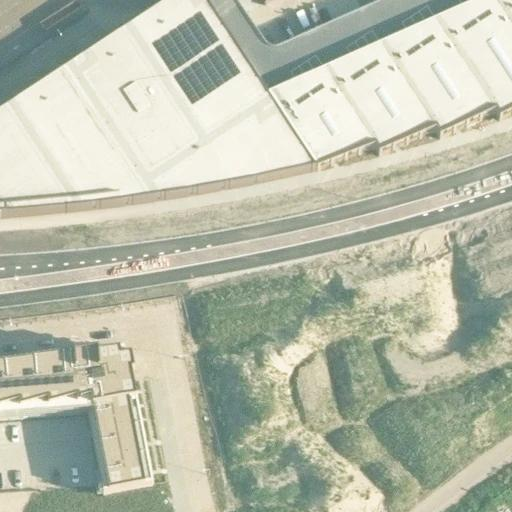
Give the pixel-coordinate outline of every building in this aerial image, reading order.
[(199,0),(175,0),(0,115),(0,221),(45,217),(113,210),(180,200),(247,188),(314,174),(199,0)] [(304,41),(252,76),(315,172),(374,149),(379,156),(435,133),(440,140),(495,114),(499,121),(511,114),(511,0),(402,0),(366,25),(360,16),(310,49),(304,41)] [(0,414),(19,409),(19,415),(47,407),(48,413),(76,405),(76,411),(80,410),(80,407),(90,404),(108,495),(108,496),(152,488),(152,486),(150,477),(149,473),(145,449),(144,445),(132,383),(131,376),(134,376),(131,360),(125,361),(120,361),(119,355),(98,357),(97,355),(73,358),(73,360),(0,369),(0,414)] [(267,437),(221,445),(223,455),(227,457),(229,468),(229,469),(229,471),(272,461),(267,437)] [(314,439),(303,442),(305,454),(317,451),(314,439)] [(317,451),(305,454),(308,465),(320,463),(317,451)] [(229,471),(227,474),(229,480),(233,482),(236,493),(235,494),(235,496),(278,484),(272,461),(229,471)] [(325,482),(313,485),(317,497),(328,493),(325,482)] [(235,496),(234,499),(236,505),(240,507),(240,511),(270,511),(284,507),(278,484),(235,496)] [(154,493),(112,505),(114,511),(159,511),(158,504),(158,503),(157,500),(155,501),(154,496),(155,496),(154,493)] [(317,497),(321,508),(332,504),(328,493),(317,497)]
